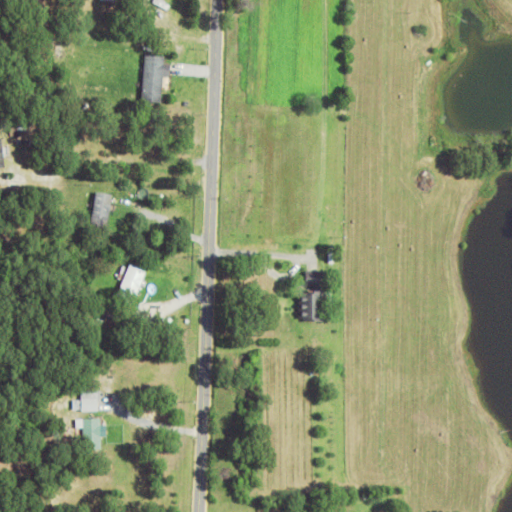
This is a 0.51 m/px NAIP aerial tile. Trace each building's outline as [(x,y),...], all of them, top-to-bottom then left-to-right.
[(174,76),(174,63),(168,63),(168,54),(148,54),(146,100),(165,100),(166,75),(174,76)] [(70,60),(70,65),(66,65),(66,72),(63,73),(63,76),(58,76),(58,74),(52,74),(52,72),(48,72),(47,59),(65,58),(65,60),(70,60)] [(82,72),(90,71),(90,80),(82,80),(82,72)] [(14,139),(14,122),(28,122),(28,139),(14,139)] [(0,136),(0,166),(9,165),(5,136),(0,136)] [(92,229),(97,194),(114,196),(109,231),(92,229)] [(119,281),(114,292),(107,289),(112,279),(108,277),(115,263),(126,268),(120,281),(119,281)] [(115,303),(131,266),(148,273),(132,311),(115,303)] [(333,294),(333,308),(325,308),(325,324),(300,324),(300,296),(303,295),(303,291),(306,291),(305,283),(326,282),(326,294),(333,294)] [(83,411),(101,410),(100,390),(82,391),(83,411)] [(103,424),(102,417),(77,418),(78,427),(84,427),(85,438),(110,437),(109,424),(103,424)]
